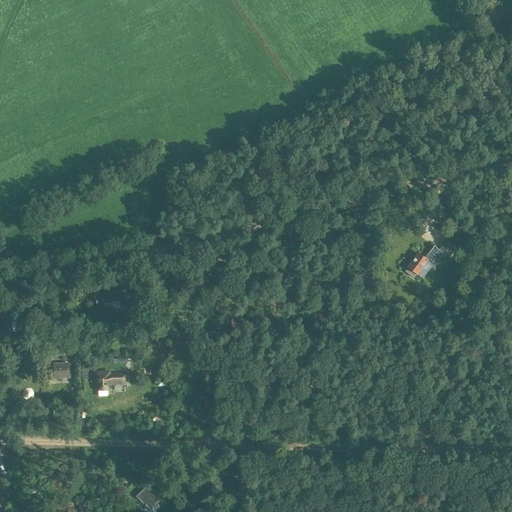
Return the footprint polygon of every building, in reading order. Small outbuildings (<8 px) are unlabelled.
[(449,239),(439,250),(448,258),(453,253),(454,254),(459,249),(449,239)] [(418,254),(408,268),(412,272),(410,275),(415,278),(427,261),(435,266),(443,254),(434,246),(425,258),(418,254)] [(132,294),(125,294),(125,291),(103,294),(104,304),(133,300),(132,294)] [(75,363),(57,362),(56,376),(74,377),(75,363)] [(98,374),(98,391),(109,391),(109,389),(117,389),(117,384),(128,384),(128,374),(98,374)] [(160,501),(158,499),(160,498),(151,488),(149,490),(147,487),(137,497),(150,511),(160,501)]
